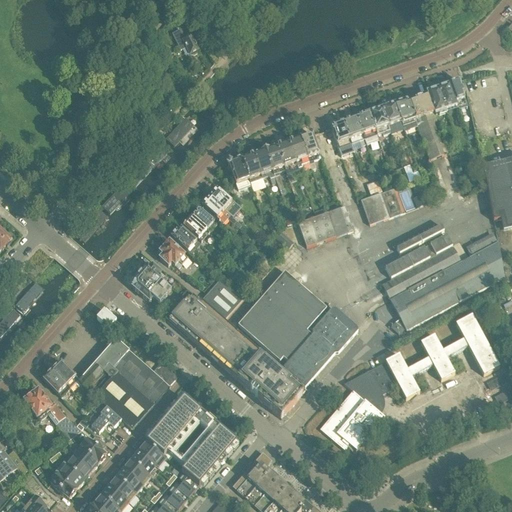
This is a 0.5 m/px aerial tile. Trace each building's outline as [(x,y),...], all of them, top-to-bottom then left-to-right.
[(210,19),(209,19),(205,22),(205,21),(204,22),(204,23),(204,24),(204,25),(204,27),(204,28),(204,29),(205,30),(206,32),(207,33),(208,34),(209,35),(208,37),(210,39),(214,36),(215,36),(215,35),(220,31),(210,19)] [(172,35),(181,52),(182,51),(186,57),(189,56),(190,56),(191,56),(194,57),(197,55),(197,52),(198,52),(191,37),(185,41),(180,31),(172,35)] [(159,54),(168,61),(172,55),(163,48),(159,54)] [(449,86),(456,107),(460,106),(462,111),(466,109),(464,101),(463,97),(464,96),(462,89),(461,90),(459,82),(455,84),(453,83),(450,84),(450,86),(449,86)] [(445,88),(438,90),(447,115),(454,112),(453,109),(457,108),(456,107),(449,86),(444,88),(445,88)] [(426,94),(427,97),(434,116),(438,115),(439,118),(447,115),(438,90),(431,93),(426,94)] [(415,123),(417,128),(430,162),(448,156),(434,116),(427,97),(417,101),(409,104),(408,104),(415,123)] [(409,131),(417,128),(415,123),(408,104),(405,102),(404,101),(403,101),(400,102),(399,103),(399,104),(398,103),(395,104),(395,105),(394,105),(395,106),(394,106),(403,128),(404,133),(409,131)] [(398,130),(403,128),(394,106),(388,108),(387,108),(386,107),(381,109),(390,133),(395,130),(396,129),(398,130)] [(391,135),(390,133),(381,109),(377,110),(376,112),(369,114),(369,115),(377,137),(377,138),(383,136),(384,138),(391,135)] [(356,119),(365,142),(366,146),(379,142),(377,138),(377,137),(369,115),(364,116),(364,117),(362,116),(362,115),(358,117),(357,119),(356,119)] [(189,117),(185,120),(166,142),(174,150),(180,143),(184,146),(198,130),(194,126),(196,123),(189,117)] [(365,142),(356,119),(351,121),(349,120),(345,121),(345,122),(344,124),(343,124),(351,146),(359,144),(361,148),(366,146),(365,142)] [(354,154),(351,146),(343,124),(339,125),(339,126),(333,128),(331,131),(338,151),(348,148),(351,155),(354,154)] [(300,140),(309,165),(312,172),(316,170),(313,163),(321,161),(312,138),(309,136),(304,138),(300,140)] [(288,144),(297,169),(300,176),(304,175),(302,167),(309,165),(300,140),(291,143),(288,144)] [(277,148),(276,148),(286,173),(292,190),(297,188),(295,183),(294,183),(290,171),(297,169),(288,144),(280,147),(277,148)] [(137,194),(170,158),(159,148),(126,183),(137,194)] [(265,152),(277,184),(281,196),(285,195),(279,175),(286,173),(276,148),(268,151),(265,152)] [(273,186),(277,184),(265,152),(262,153),(262,154),(253,157),(262,180),(269,178),(273,186)] [(265,189),(262,180),(253,157),(253,156),(250,158),(242,161),(249,182),(250,185),(251,187),(251,188),(252,190),(260,187),(261,190),(265,189)] [(250,185),(249,182),(242,161),(241,161),(235,163),(231,165),(229,164),(228,164),(227,167),(228,167),(229,168),(236,186),(238,193),(251,188),(251,187),(250,185)] [(511,161),(482,168),(493,223),(501,222),(503,233),(511,231),(511,161)] [(410,176),(413,183),(421,180),(418,173),(410,176)] [(408,185),(405,175),(399,178),(402,187),(408,185)] [(471,190),(466,176),(459,178),(463,192),(471,190)] [(369,193),(371,198),(382,194),(378,183),(366,187),(369,193)] [(429,187),(433,197),(441,195),(437,184),(429,187)] [(384,195),(371,199),(361,203),(370,228),(389,221),(405,215),(396,190),(384,195)] [(209,200),(230,218),(237,223),(239,220),(229,212),(234,206),(217,191),(216,191),(214,191),(212,194),(212,196),(209,200)] [(106,209),(106,212),(108,214),(111,214),(125,199),(125,196),(123,194),(120,194),(106,209)] [(413,200),(417,210),(426,207),(426,206),(428,205),(426,199),(424,200),(422,197),(413,200)] [(429,202),(431,205),(444,201),(442,197),(429,202)] [(230,218),(209,200),(207,202),(204,202),(202,205),(202,207),(202,208),(219,223),(223,226),(228,221),(230,218)] [(327,215),(329,220),(336,239),(354,233),(346,209),(345,209),(327,215)] [(314,214),(316,219),(327,215),(326,210),(314,214)] [(192,219),(209,235),(216,227),(199,211),(196,215),(194,215),(192,217),(192,219)] [(298,226),(306,250),(335,240),(327,216),(298,226)] [(83,234),(83,237),(85,239),(88,239),(102,223),(102,220),(100,218),(97,219),(83,234)] [(228,221),(230,223),(234,227),(237,223),(230,218),(228,221)] [(209,235),(192,219),(191,220),(191,219),(190,220),(189,220),(187,223),(187,224),(186,225),(183,228),(201,244),(209,235)] [(173,241),(185,252),(193,259),(199,253),(196,251),(200,246),(181,230),(178,234),(176,233),(171,239),(173,241)] [(0,232),(0,252),(2,251),(2,252),(4,250),(3,249),(6,246),(7,248),(9,246),(8,244),(12,240),(8,237),(7,238),(0,232)] [(280,233),(274,240),(288,252),(294,245),(280,233)] [(185,252),(173,241),(170,244),(169,243),(168,244),(166,243),(163,246),(164,249),(159,254),(163,257),(159,261),(168,269),(172,265),(178,271),(188,260),(182,255),(185,252)] [(461,264),(451,270),(468,300),(504,281),(497,244),(471,259),(461,264)] [(293,246),(284,258),(289,262),(299,250),(293,246)] [(451,270),(461,264),(453,249),(383,288),(391,303),(451,270)] [(132,289),(148,304),(150,304),(152,301),(160,307),(161,306),(166,300),(171,294),(164,287),(167,284),(159,277),(161,275),(152,267),(150,270),(147,268),(141,275),(139,274),(136,277),(138,279),(132,285),(132,289)] [(256,276),(261,280),(268,272),(263,268),(256,276)] [(395,325),(403,332),(405,331),(406,333),(467,300),(451,270),(391,303),(401,321),(395,325)] [(282,372),(304,391),(305,391),(305,390),(307,388),(309,386),(308,386),(311,383),(311,384),(311,383),(313,381),(315,379),(317,376),(319,373),(320,373),(321,372),(323,369),(324,369),(326,366),(327,364),(330,362),(330,361),(332,359),(334,357),(338,357),(357,334),(357,331),(335,311),(332,312),(328,315),(325,312),(326,311),(285,274),(238,328),(279,364),(283,360),(288,365),(282,372)] [(203,302),(225,322),(242,302),(220,283),(203,302)] [(179,301),(171,294),(166,300),(179,311),(193,295),(188,290),(179,301)] [(21,307),(21,310),(23,312),(26,312),(40,297),(40,294),(38,292),(35,292),(21,307)] [(505,302),(500,293),(485,300),(490,310),(505,302)] [(255,399),(257,400),(264,392),(288,413),(306,393),(304,391),(282,372),(225,322),(203,302),(197,297),(197,298),(193,295),(179,311),(177,314),(190,325),(182,334),(186,339),(196,327),(203,333),(211,341),(219,347),(227,355),(234,361),(242,368),(249,374),(260,383),(250,394),(251,396),(255,399)] [(97,321),(103,327),(115,337),(119,333),(117,332),(121,327),(104,313),(105,312),(104,312),(97,321)] [(190,325),(177,314),(169,323),(182,334),(190,325)] [(0,329),(0,337),(2,337),(17,321),(16,319),(14,317),(11,317),(0,329)] [(429,361),(433,368),(433,369),(441,382),(440,383),(441,383),(454,376),(454,375),(447,362),(446,361),(468,349),(468,350),(469,350),(476,363),(476,364),(483,377),(483,378),(499,370),(499,369),(491,356),(492,356),(491,355),(484,342),(484,341),(483,341),(482,339),(481,336),(479,334),(480,334),(479,332),(471,319),(472,319),(472,318),(455,327),(456,327),(463,340),(464,342),(442,354),(442,352),(441,352),(434,339),(435,339),(434,338),(420,346),(421,346),(428,359),(429,361)] [(403,332),(395,325),(391,330),(399,337),(398,337),(399,337),(403,332)] [(196,327),(186,339),(193,344),(203,333),(196,327)] [(193,344),(201,352),(211,341),(203,333),(193,344)] [(81,381),(79,383),(80,385),(83,387),(98,400),(99,402),(107,409),(109,411),(111,412),(115,417),(116,417),(132,432),(170,389),(169,388),(153,373),(120,344),(118,343),(118,342),(116,341),(98,362),(83,379),(81,381)] [(201,352),(209,358),(219,347),(211,341),(201,352)] [(209,358),(217,366),(227,355),(219,347),(209,358)] [(217,366),(225,372),(234,361),(227,355),(217,366)] [(433,368),(429,361),(407,373),(406,371),(399,358),(399,357),(344,387),(352,394),(320,432),(344,453),(345,452),(344,452),(349,447),(356,453),(357,453),(356,452),(361,447),(362,447),(361,446),(365,442),(365,443),(366,442),(365,442),(369,437),(370,437),(370,436),(374,431),(375,432),(375,431),(374,431),(378,426),(379,426),(379,425),(383,420),(384,421),(384,420),(378,415),(379,413),(379,412),(380,410),(380,409),(381,407),(381,406),(381,404),(381,402),(380,401),(380,399),(380,398),(398,388),(399,388),(406,401),(405,402),(406,402),(419,395),(419,394),(418,394),(411,381),(411,380),(433,368)] [(225,372),(232,379),(242,368),(234,361),(225,372)] [(53,372),(52,373),(70,391),(74,387),(70,383),(75,378),(67,371),(61,364),(57,368),(55,368),(53,371),(53,372)] [(160,364),(153,373),(169,388),(178,379),(160,364)] [(232,379),(240,385),(249,374),(242,368),(232,379)] [(44,381),(43,382),(61,400),(70,391),(52,373),(51,374),(50,374),(47,376),(47,378),(44,381)] [(240,385),(250,394),(260,383),(249,374),(240,385)] [(491,390),(507,381),(503,375),(488,384),(491,390)] [(264,392),(257,400),(262,404),(281,421),(288,413),(264,392)] [(56,427),(69,443),(72,440),(81,434),(77,430),(66,419),(55,406),(51,409),(47,405),(47,404),(42,398),(38,393),(33,398),(32,397),(29,397),(25,400),(25,403),(25,404),(22,406),(27,412),(30,410),(38,420),(40,423),(48,417),(55,427),(56,427)] [(164,458),(167,461),(166,461),(169,463),(200,427),(207,419),(201,415),(184,400),(183,401),(177,408),(178,409),(179,410),(168,423),(149,445),(164,458)] [(99,402),(93,409),(96,412),(94,415),(97,419),(103,413),(107,409),(99,402)] [(90,427),(91,429),(99,435),(109,424),(115,417),(111,412),(109,411),(107,409),(103,413),(97,419),(90,427)] [(94,415),(86,423),(90,427),(97,419),(94,415)] [(213,430),(216,428),(216,427),(214,425),(215,424),(208,418),(207,419),(200,427),(207,433),(211,428),(213,430)] [(83,421),(79,426),(85,431),(89,426),(84,422),(83,421)] [(182,474),(184,476),(199,489),(201,487),(205,481),(207,480),(211,474),(213,473),(218,467),(219,465),(224,460),(225,458),(230,453),(231,451),(236,445),(237,445),(220,430),(219,430),(182,474)] [(101,465),(105,460),(105,458),(107,456),(100,451),(103,448),(98,443),(95,447),(89,441),(81,451),(98,466),(99,466),(99,465),(101,465)] [(156,470),(155,470),(158,472),(158,471),(166,461),(167,461),(164,458),(149,445),(147,444),(146,444),(144,447),(143,447),(141,449),(141,451),(140,452),(138,454),(156,470)] [(0,488),(3,492),(29,472),(14,453),(7,458),(0,449),(0,488)] [(74,458),(73,459),(91,474),(94,471),(95,471),(97,468),(97,467),(98,466),(81,451),(81,450),(74,458)] [(138,454),(136,457),(135,458),(133,458),(131,460),(131,462),(130,463),(148,478),(155,470),(156,470),(138,454)] [(248,472),(243,477),(257,489),(269,474),(269,475),(266,472),(271,463),(263,455),(251,468),(250,469),(251,469),(248,471),(248,472)] [(73,459),(66,468),(84,483),(85,482),(86,482),(88,479),(88,478),(91,474),(73,459)] [(123,472),(143,489),(151,480),(148,478),(130,463),(129,464),(128,464),(126,467),(126,468),(125,469),(123,472)] [(56,475),(58,477),(76,492),(79,488),(81,488),(83,486),(83,484),(84,483),(66,468),(64,466),(56,475)] [(123,472),(121,474),(120,475),(119,475),(116,478),(117,479),(116,480),(136,498),(143,489),(123,472)] [(257,489),(265,497),(278,482),(277,482),(269,475),(269,474),(257,489)] [(176,485),(173,489),(188,501),(199,489),(184,476),(179,482),(180,482),(183,485),(180,488),(177,485),(176,485)] [(76,492),(58,477),(51,486),(57,491),(57,492),(62,496),(62,495),(66,499),(69,501),(70,500),(71,499),(76,494),(75,493),(76,492)] [(232,489),(246,501),(257,489),(243,477),(232,489)] [(111,486),(110,487),(109,489),(118,497),(128,506),(136,498),(116,480),(115,482),(113,482),(111,484),(111,486)] [(265,497),(274,504),(287,490),(286,490),(278,483),(278,482),(265,497)] [(102,496),(101,497),(117,511),(123,511),(128,506),(118,497),(109,489),(108,489),(105,492),(104,492),(102,495),(102,496)] [(166,497),(163,501),(176,511),(179,511),(188,501),(173,489),(169,494),(173,497),(170,500),(167,497),(166,497)] [(246,501),(254,509),(265,497),(257,489),(246,501)] [(274,504),(283,511),(296,498),(295,497),(295,498),(287,490),(274,504)] [(96,503),(94,506),(100,511),(117,511),(101,497),(100,499),(98,499),(96,501),(96,503)] [(254,509),(257,511),(267,511),(274,504),(265,497),(254,509)] [(24,511),(23,511),(43,511),(47,508),(35,498),(24,511)] [(283,511),(298,511),(304,505),(295,498),(296,498),(283,511)] [(156,509),(153,511),(176,511),(163,501),(159,506),(163,509),(160,511),(159,511),(156,509)]
